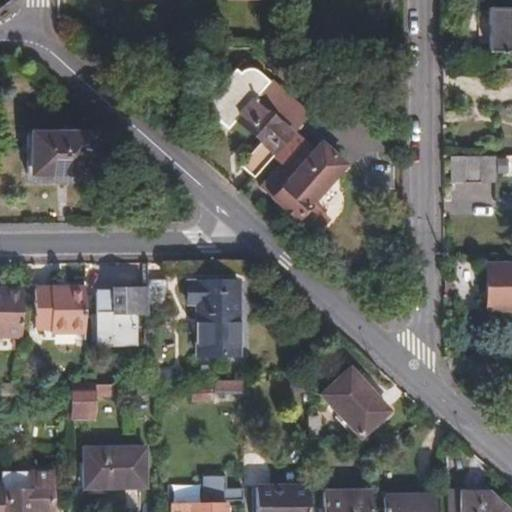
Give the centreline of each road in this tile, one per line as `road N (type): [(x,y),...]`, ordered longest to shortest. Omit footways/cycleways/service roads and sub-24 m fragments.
road 1 (residential): [(420,0),(423,350),(412,380)]
road 2 (tertiary): [(32,39),(258,241)]
road 3 (residential): [(258,241),(0,245)]
road 4 (tertiary): [(258,241),(412,380)]
road 5 (tertiary): [(412,380),(511,466)]
